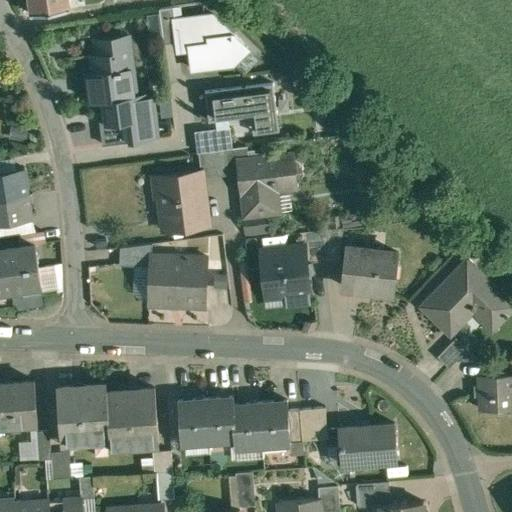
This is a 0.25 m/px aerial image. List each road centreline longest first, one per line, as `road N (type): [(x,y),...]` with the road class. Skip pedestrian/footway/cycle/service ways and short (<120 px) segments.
road 1 (residential): [(79,337),(74,236),(56,133),(0,3)]
road 2 (residential): [(242,343),(319,347),(393,373),(440,418),(476,511)]
road 3 (residential): [(79,337),(242,343)]
